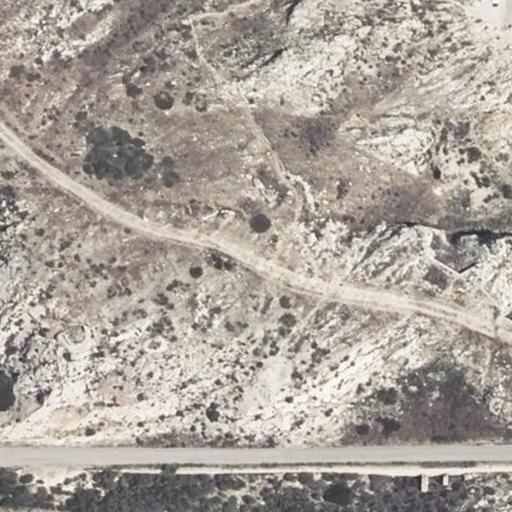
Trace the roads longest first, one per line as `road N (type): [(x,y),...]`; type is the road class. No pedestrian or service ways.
road 1 (track): [(511,333),(315,288),(60,187),(0,122)]
road 2 (unclassified): [(511,451),(0,456)]
